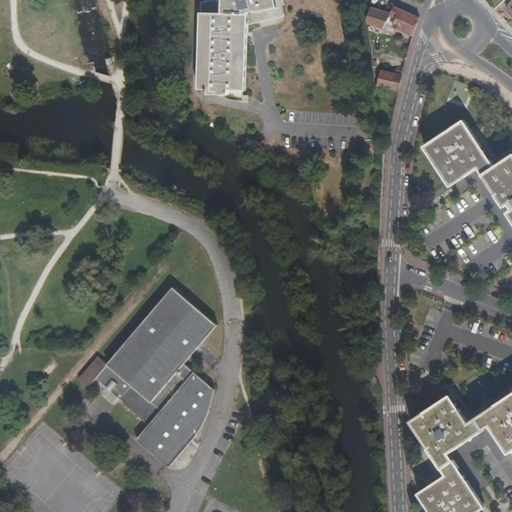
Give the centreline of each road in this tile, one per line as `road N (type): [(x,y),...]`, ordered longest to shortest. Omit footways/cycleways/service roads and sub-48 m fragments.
road 1 (residential): [(174,511),(219,415),(231,368),(230,290),(212,242),(176,215),(113,199),(113,180)]
road 2 (residential): [(389,267),(398,511)]
road 3 (residential): [(418,72),(399,139),(389,267)]
road 4 (residential): [(511,310),(389,267)]
